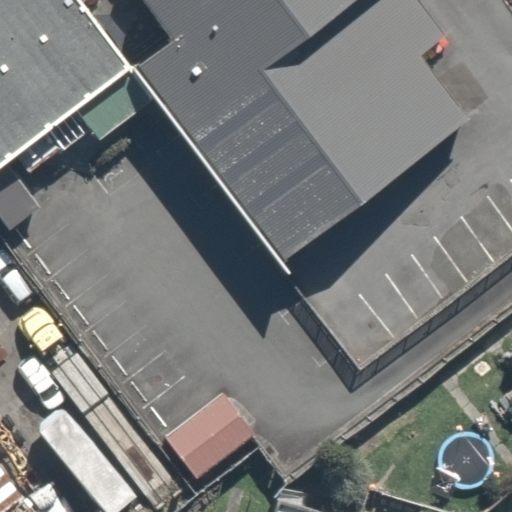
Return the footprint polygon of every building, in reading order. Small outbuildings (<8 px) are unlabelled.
[(0,0),(0,164),(15,154),(29,171),(41,163),(90,128),(98,138),(154,97),(131,67),(80,0),(0,0)] [(141,0),(170,37),(131,67),(154,97),(161,107),(168,116),(280,262),(470,117),(420,54),(444,34),(416,0),(141,0)] [(254,433),(223,392),(164,435),(195,477),(250,436),(254,433)] [(36,511),(0,464),(0,511),(36,511)] [(321,511),(277,499),(273,511),(321,511)]
